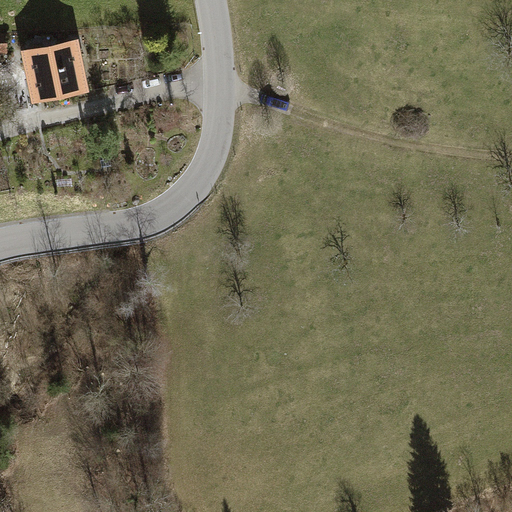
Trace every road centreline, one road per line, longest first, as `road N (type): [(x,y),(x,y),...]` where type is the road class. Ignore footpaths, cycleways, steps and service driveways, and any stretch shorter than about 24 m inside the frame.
road 1 (tertiary): [(0,245),(130,226),(172,209),(205,176),(214,154),(219,82)]
road 2 (track): [(219,82),(368,140),(511,154)]
road 3 (residential): [(0,133),(219,82)]
